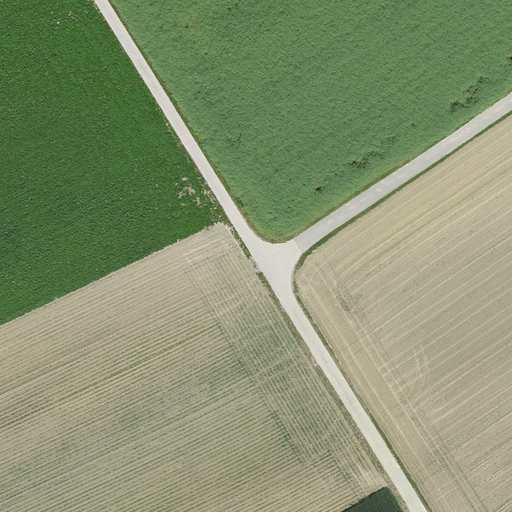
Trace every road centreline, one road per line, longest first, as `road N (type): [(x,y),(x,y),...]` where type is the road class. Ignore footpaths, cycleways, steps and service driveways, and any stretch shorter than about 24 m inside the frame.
road 1 (track): [(100,0),(420,511)]
road 2 (track): [(266,265),(511,101)]
